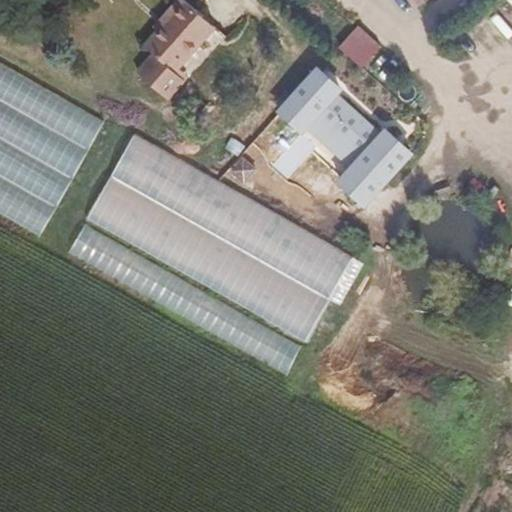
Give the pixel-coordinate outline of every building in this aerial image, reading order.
[(182,6),(165,23),(170,28),(160,38),(148,50),(153,56),(135,76),(161,104),(185,79),(179,73),(211,37),(182,6)] [(170,28),(165,23),(156,33),(160,38),(170,28)] [(380,48),(357,27),(338,48),(361,69),(380,48)] [(0,57),(0,210),(43,235),(110,121),(0,57)] [(342,89),(317,66),(275,111),(298,133),(270,163),(287,179),(314,151),(336,171),(328,181),(361,211),(413,155),(386,130),(381,136),(337,95),(342,89)] [(133,132),(71,249),(290,374),(354,257),(133,132)]
